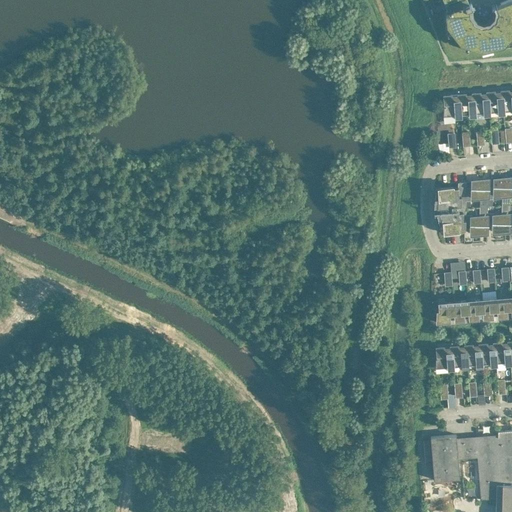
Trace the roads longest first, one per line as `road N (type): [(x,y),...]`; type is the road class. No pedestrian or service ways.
road 1 (track): [(0,208),(184,293),(245,331),(324,433),(344,511)]
road 2 (residential): [(511,249),(445,253),(430,237),(424,204),(431,169),(511,159)]
